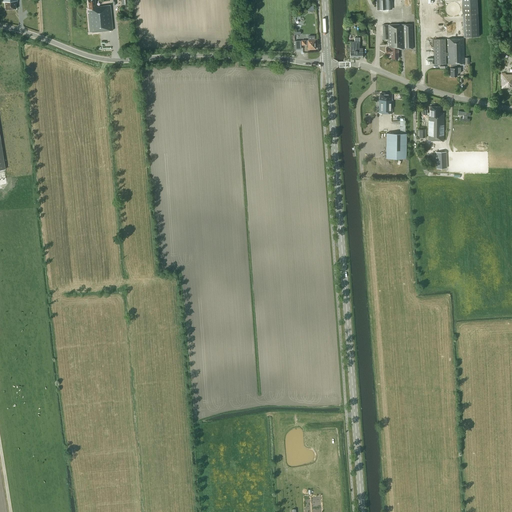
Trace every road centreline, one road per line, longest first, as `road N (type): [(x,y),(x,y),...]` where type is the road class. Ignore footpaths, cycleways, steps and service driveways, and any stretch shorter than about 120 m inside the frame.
road 1 (primary): [(361,511),(327,63)]
road 2 (tertiary): [(327,63),(208,54),(103,60),(0,25)]
road 3 (tertiary): [(511,108),(333,63)]
